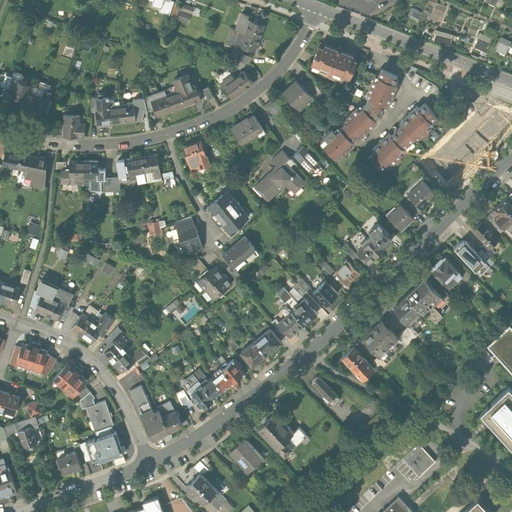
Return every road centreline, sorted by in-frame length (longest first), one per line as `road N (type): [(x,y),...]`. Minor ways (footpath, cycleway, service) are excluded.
road 1 (residential): [(150,463),(306,353),(511,155)]
road 2 (residential): [(0,134),(112,146),(199,125),(260,91),(319,8)]
road 3 (residential): [(150,463),(102,376),(69,347),(0,317)]
road 4 (tertiary): [(319,8),(511,85)]
road 5 (residential): [(20,511),(150,463)]
